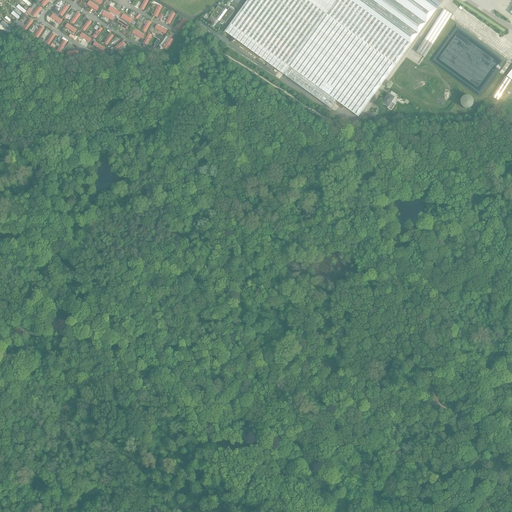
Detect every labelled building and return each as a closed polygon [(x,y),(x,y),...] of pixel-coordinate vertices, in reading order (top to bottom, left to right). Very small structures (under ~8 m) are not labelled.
[(148,0),(144,0),(140,8),(143,10),(149,0),(148,0)] [(247,0),(224,31),(284,75),(320,101),(330,109),(336,101),(357,117),(358,117),(411,44),(437,9),(424,0),(247,0)] [(424,0),(437,9),(441,4),(439,3),(435,0),(424,0)] [(89,2),(88,3),(88,4),(87,5),(97,11),(99,8),(90,1),(89,2)] [(68,7),(68,6),(67,6),(66,5),(65,5),(59,14),(62,17),(62,16),(69,7),(68,7)] [(161,7),(161,6),(160,6),(159,6),(158,5),(153,15),(157,17),(162,7),(161,7)] [(41,8),(41,7),(40,7),(39,7),(39,6),(32,15),(35,17),(42,9),(41,8)] [(218,6),(210,16),(216,20),(219,15),(222,17),(220,19),(226,23),(234,11),(229,7),(224,14),(221,12),(223,10),(218,6)] [(110,7),(109,8),(109,9),(109,10),(118,16),(120,12),(111,7),(110,7)] [(434,24),(416,52),(425,58),(452,15),(444,9),(434,24)] [(11,13),(18,19),(20,16),(14,10),(11,13)] [(104,12),(103,12),(103,13),(103,14),(102,15),(112,21),(114,17),(104,11),(104,12)] [(174,14),(173,13),(172,13),(171,12),(166,22),(170,24),(175,14),(174,14)] [(80,15),(79,14),(78,13),(77,13),(70,22),(73,24),(80,15)] [(53,15),(52,15),(52,16),(51,17),(51,18),(60,24),(63,20),(53,14),(53,15)] [(131,23),(131,22),(132,22),(132,21),(132,20),(123,14),(121,18),(130,23),(131,23)] [(32,22),(32,21),(31,20),(30,20),(30,19),(25,25),(22,28),(26,31),(33,22),(32,22)] [(186,20),(185,19),(184,19),(183,19),(177,28),(180,30),(186,21),(186,20)] [(9,30),(12,27),(3,20),(0,23),(9,30)] [(91,22),(91,21),(90,21),(89,20),(88,20),(81,29),(85,31),(91,22)] [(119,21),(118,21),(118,22),(117,22),(117,23),(117,24),(127,30),(129,26),(119,20),(119,21)] [(145,32),(151,22),(147,20),(142,30),(145,32)] [(19,21),(15,26),(21,30),(22,28),(25,25),(19,21)] [(67,24),(66,25),(66,26),(66,27),(75,33),(77,30),(68,24),(67,24)] [(165,33),(166,32),(166,31),(166,30),(157,25),(155,28),(164,34),(165,33)] [(43,28),(43,27),(42,27),(41,27),(34,36),(38,38),(44,29),(43,28)] [(102,29),(102,28),(101,28),(100,27),(99,27),(92,36),(96,38),(102,29)] [(142,38),(143,37),(143,36),(143,35),(134,29),(132,33),(141,38),(142,38)] [(82,34),(81,34),(81,35),(80,35),(80,36),(80,37),(89,43),(92,39),(82,33),(82,34)] [(151,35),(150,34),(149,34),(148,33),(143,43),(146,45),(152,35),(151,35)] [(476,51),(477,46),(457,33),(452,41),(455,43),(455,45),(452,45),(454,46),(451,50),(446,48),(441,56),(441,61),(443,62),(442,65),(437,65),(445,71),(447,68),(447,66),(447,65),(452,65),(453,64),(458,67),(462,69),(466,69),(468,63),(468,68),(470,69),(470,63),(473,59),(473,57),(473,52),(476,51)] [(55,35),(54,35),(54,34),(53,34),(52,34),(45,43),(49,45),(55,36),(55,35)] [(113,36),(113,35),(112,35),(111,34),(110,34),(104,43),(107,46),(113,36)] [(172,40),(172,39),(171,39),(171,38),(170,38),(169,38),(163,47),(166,50),(173,40),(172,40)] [(66,43),(66,42),(65,41),(64,41),(63,41),(57,50),(60,52),(61,51),(66,43)] [(125,44),(125,43),(124,43),(123,42),(122,41),(113,48),(116,51),(125,44)] [(96,42),(94,43),(93,45),(103,51),(105,48),(96,42)] [(477,93),(479,95),(494,77),(492,75),(477,93)] [(505,76),(492,97),(498,100),(511,80),(505,76)] [(391,102),(394,98),(396,94),(391,91),(389,94),(388,94),(382,103),(388,107),(387,108),(391,111),(395,104),(391,102)] [(188,262),(181,270),(197,283),(204,275),(188,262)] [(496,293),(482,293),(482,303),(496,302),(496,293)] [(295,333),(291,341),(308,349),(312,341),(295,333)] [(159,353),(148,345),(143,352),(155,360),(159,353)] [(181,371),(168,355),(160,362),(173,378),(181,371)] [(389,368),(376,360),(370,370),(383,378),(389,368)] [(404,367),(412,377),(420,370),(412,361),(404,367)] [(133,373),(113,363),(109,373),(128,383),(133,373)] [(236,368),(228,374),(235,384),(243,378),(236,368)] [(264,424),(269,416),(251,405),(246,413),(264,424)] [(301,444),(306,436),(293,428),(289,436),(301,444)] [(385,446),(378,442),(371,452),(378,457),(385,446)] [(366,471),(352,463),(348,472),(361,480),(366,471)] [(340,495),(340,496),(331,511),(342,511),(343,511),(345,511),(349,511),(352,506),(348,504),(350,500),(340,495)] [(464,511),(469,503),(462,500),(455,496),(446,511),(464,511)]
